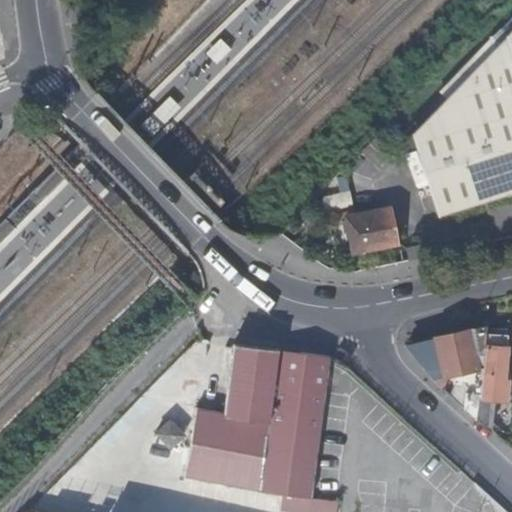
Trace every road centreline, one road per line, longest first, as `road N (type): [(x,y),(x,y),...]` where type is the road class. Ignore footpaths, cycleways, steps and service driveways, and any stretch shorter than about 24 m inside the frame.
road 1 (secondary): [(356,309),(301,304),(263,288),(47,69)]
road 2 (residential): [(511,483),(375,359),(356,309)]
road 3 (secondary): [(511,279),(356,309)]
